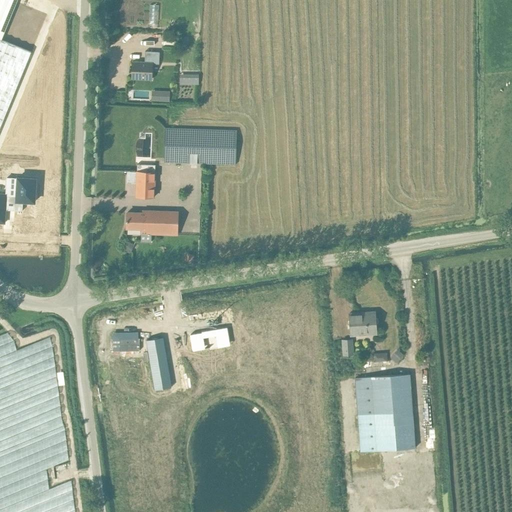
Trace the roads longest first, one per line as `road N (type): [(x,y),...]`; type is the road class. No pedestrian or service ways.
road 1 (unclassified): [(74,301),(511,232)]
road 2 (unclassified): [(74,301),(83,0)]
road 3 (tertiary): [(100,511),(74,301)]
